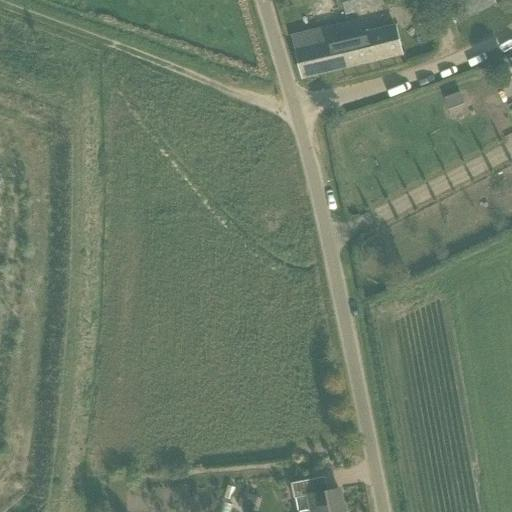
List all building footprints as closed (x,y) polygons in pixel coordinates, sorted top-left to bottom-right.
[(342,0),(347,13),(383,2),(382,0),(342,0)] [(444,0),(456,22),(496,3),(494,0),(444,0)] [(402,54),(395,24),(361,32),(359,21),(293,37),(303,78),(402,54)] [(444,98),(449,110),(464,104),(460,92),(444,98)] [(342,511),(338,488),(326,491),(323,477),(290,483),(293,498),(307,496),(309,510),(298,511),(297,511),(342,511)] [(257,496),(241,491),(236,505),(252,510),(257,496)]
